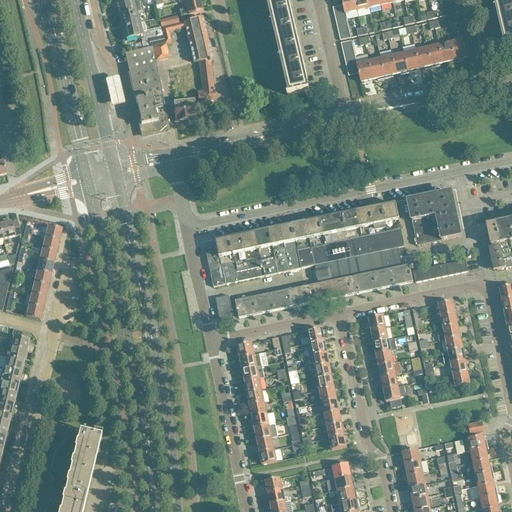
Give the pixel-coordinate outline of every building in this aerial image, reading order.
[(141,12),(138,0),(134,0),(113,5),(117,18),(119,18),(124,40),(134,38),(134,40),(143,38),(137,13),(141,12)] [(202,13),(199,0),(195,0),(185,2),(185,3),(186,10),(179,12),(181,18),(202,13)] [(293,20),(288,0),(265,0),(272,26),(293,20)] [(358,13),(355,0),(342,0),(344,7),(345,12),(346,16),(358,13)] [(370,10),(367,0),(355,0),(358,13),(370,10)] [(382,7),(380,0),(367,0),(370,10),(382,7)] [(511,6),(511,0),(492,0),(495,11),(511,6)] [(511,44),(511,6),(495,11),(504,47),(511,44)] [(160,22),(161,28),(179,24),(177,17),(160,22)] [(202,18),(179,24),(161,28),(161,29),(163,37),(165,45),(166,45),(171,44),(168,34),(185,30),(193,64),(199,63),(202,93),(197,93),(198,103),(216,101),(215,90),(214,91),(210,61),(213,61),(202,18)] [(302,56),(293,20),(272,26),(280,61),(302,56)] [(436,30),(434,23),(423,26),(424,33),(431,31),(436,30)] [(165,45),(163,37),(148,40),(150,49),(153,48),(165,45)] [(468,59),(464,41),(452,44),(456,64),(464,62),(463,60),(468,59)] [(456,64),(452,44),(440,46),(444,65),(448,64),(448,66),(456,64)] [(169,60),(166,45),(165,45),(153,48),(156,63),(169,60)] [(444,65),(440,46),(428,49),(433,69),(441,67),(440,66),(444,65)] [(150,49),(125,55),(135,101),(140,121),(144,137),(165,132),(170,131),(168,123),(162,96),(155,63),(156,63),(153,48),(150,49)] [(433,69),(428,49),(417,52),(421,70),(425,69),(426,71),(433,69)] [(421,70),(417,52),(405,55),(410,75),(417,73),(417,71),(421,70)] [(410,75),(405,55),(393,57),(397,76),(401,75),(402,77),(410,75)] [(310,92),(302,56),(280,61),(289,97),(310,92)] [(397,76),(393,57),(382,60),(386,80),(394,79),(393,77),(397,76)] [(386,80),(382,60),(370,63),(374,81),(378,80),(378,82),(386,80)] [(374,81),(370,63),(358,66),(359,69),(360,75),(362,84),(363,84),(363,86),(370,84),(370,82),(374,81)] [(117,79),(106,82),(104,84),(110,110),(112,111),(124,108),(125,105),(119,81),(117,79)] [(194,102),(173,105),(175,124),(187,122),(188,125),(197,124),(194,102)] [(462,238),(453,194),(408,203),(410,213),(412,222),(413,222),(418,247),(442,242),(462,238)] [(393,206),(384,208),(389,232),(401,229),(401,227),(400,222),(397,205),(393,206)] [(384,208),(371,211),(376,235),(389,232),(384,208)] [(371,211),(357,214),(362,238),(376,235),(371,211)] [(357,214),(345,216),(350,240),(362,238),(357,214)] [(345,216),(332,219),(337,243),(350,240),(345,216)] [(332,219),(321,221),(325,245),(337,243),(332,219)] [(321,221),(307,224),(312,248),(325,245),(321,221)] [(21,236),(17,222),(12,224),(11,223),(0,226),(0,228),(3,241),(5,247),(10,245),(9,240),(21,236)] [(511,268),(511,233),(511,227),(510,223),(496,225),(498,237),(505,270),(511,268)] [(307,224),(293,227),(298,251),(312,248),(307,224)] [(505,270),(498,237),(496,225),(488,227),(490,238),(493,250),(489,250),(494,272),(505,270)] [(48,227),(45,239),(59,242),(62,230),(48,227)] [(293,227),(282,229),(287,256),(299,254),(298,251),(293,227)] [(282,229),(270,232),(275,258),(287,256),(282,229)] [(405,249),(401,229),(389,232),(392,251),(405,249)] [(270,232),(256,235),(260,254),(262,261),(275,258),(270,232)] [(392,251),(389,232),(376,235),(380,254),(392,251)] [(256,235),(244,237),(248,257),(260,254),(256,235)] [(380,254),(376,235),(362,238),(366,257),(380,254)] [(244,237),(231,240),(235,259),(248,257),(244,237)] [(366,257),(362,238),(350,240),(354,259),(366,257)] [(57,253),(59,242),(45,239),(43,250),(57,253)] [(220,242),(216,243),(218,248),(221,260),(222,266),(236,263),(235,259),(231,240),(220,242)] [(354,259),(350,240),(337,243),(341,262),(354,259)] [(341,262),(337,243),(325,245),(329,264),(341,262)] [(329,264),(325,245),(312,248),(316,267),(329,264)] [(213,249),(206,251),(206,254),(208,254),(210,262),(221,260),(218,248),(213,249)] [(316,267),(312,248),(298,251),(299,254),(302,270),(315,267),(316,267)] [(316,267),(315,267),(316,270),(318,281),(319,286),(320,288),(320,289),(332,286),(351,282),(357,281),(375,277),(392,274),(403,271),(403,268),(402,264),(402,263),(401,259),(407,258),(407,255),(406,251),(405,249),(392,251),(380,254),(366,257),(354,259),(341,262),(329,264),(316,267)] [(54,264),(57,253),(43,250),(40,261),(54,264)] [(265,278),(262,261),(260,254),(248,257),(252,280),(265,278)] [(302,270),(299,254),(287,256),(291,272),(302,270)] [(7,258),(7,256),(0,257),(0,269),(9,267),(7,258)] [(14,266),(16,256),(7,258),(9,267),(14,266)] [(291,272),(287,256),(275,258),(279,275),(291,272)] [(252,280),(248,257),(235,259),(236,263),(240,283),(252,280)] [(279,275),(275,258),(262,261),(265,278),(279,275)] [(222,266),(221,260),(208,262),(211,274),(223,272),(222,266)] [(51,276),(54,264),(40,261),(37,273),(51,276)] [(469,274),(467,262),(460,263),(462,275),(469,274)] [(240,283),(236,263),(222,266),(223,272),(226,286),(240,283)] [(462,275),(460,263),(453,265),(456,277),(462,275)] [(456,277),(453,265),(447,266),(449,278),(456,277)] [(449,278),(447,266),(440,268),(443,279),(449,278)] [(443,279),(440,268),(434,269),(436,281),(443,279)] [(13,269),(0,272),(0,279),(10,281),(13,269)] [(436,281),(434,269),(427,270),(429,282),(436,281)] [(403,271),(392,274),(395,288),(413,284),(410,270),(403,271)] [(429,282),(427,270),(420,272),(422,284),(429,282)] [(223,272),(211,274),(211,277),(213,277),(215,285),(213,286),(214,289),(226,286),(223,272)] [(422,284),(420,272),(414,273),(416,285),(422,284)] [(49,287),(51,276),(37,273),(35,284),(49,287)] [(395,288),(392,274),(375,277),(378,291),(395,288)] [(378,291),(375,277),(357,281),(359,295),(378,291)] [(10,281),(0,279),(0,285),(9,288),(10,281)] [(359,295),(357,281),(351,282),(354,296),(359,295)] [(354,296),(351,282),(332,286),(335,300),(354,296)] [(46,299),(49,287),(35,284),(32,296),(46,299)] [(9,288),(0,285),(0,292),(7,294),(8,289),(9,288)] [(335,300),(332,286),(320,289),(315,290),(318,304),(335,300)] [(511,300),(511,287),(500,290),(502,302),(511,300)] [(318,304),(315,290),(297,293),(300,307),(318,304)] [(300,307),(297,293),(291,295),(294,309),(300,307)] [(294,309),(291,295),(272,299),(275,312),(294,309)] [(43,310),(46,299),(32,296),(29,307),(43,310)] [(258,316),(255,302),(237,306),(237,307),(232,308),(230,296),(229,296),(229,297),(216,300),(217,303),(218,302),(222,322),(221,322),(221,323),(234,321),(234,319),(240,318),(240,320),(258,316)] [(275,312),(272,299),(255,302),(258,316),(275,312)] [(511,312),(511,300),(502,302),(505,314),(511,312)] [(456,315),(453,303),(433,307),(436,319),(442,318),(456,315)] [(41,322),(43,310),(29,307),(27,318),(41,322)] [(422,322),(419,310),(413,311),(416,324),(422,322)] [(412,324),(410,312),(403,313),(406,326),(412,324)] [(458,327),(456,315),(442,318),(444,330),(458,327)] [(386,330),(384,317),(369,320),(371,333),(386,330)] [(461,339),(458,327),(444,330),(445,336),(439,337),(440,343),(446,341),(446,342),(461,339)] [(325,342),(322,330),(308,333),(309,340),(302,341),(303,347),(310,345),(325,342)] [(389,342),(386,330),(371,333),(374,345),(389,342)] [(28,347),(29,342),(12,337),(10,343),(12,343),(11,349),(28,353),(29,348),(28,347)] [(290,350),(288,338),(281,339),(284,351),(290,350)] [(463,351),(461,339),(446,342),(449,354),(463,351)] [(281,351),(278,340),(272,341),(274,353),(281,351)] [(389,342),(374,345),(376,356),(391,353),(396,352),(394,340),(389,342)] [(327,354),(325,342),(310,345),(313,357),(327,354)] [(255,357),(253,344),(238,347),(241,359),(255,357)] [(27,358),(28,353),(11,349),(10,354),(8,354),(6,359),(24,363),(25,358),(27,358)] [(463,351),(449,354),(443,355),(445,367),(451,365),(466,362),(463,351)] [(394,365),(391,353),(376,356),(379,368),(394,365)] [(330,366),(327,354),(313,357),(315,369),(330,366)] [(260,356),(255,357),(241,359),(243,371),(262,367),(260,356)] [(23,369),(24,363),(6,359),(5,365),(7,365),(6,370),(22,374),(24,369),(23,369)] [(422,367),(420,360),(412,361),(414,368),(413,369),(414,373),(422,371),(422,367)] [(468,374),(466,362),(451,365),(454,377),(468,374)] [(394,365),(379,368),(381,380),(396,377),(402,375),(400,363),(394,365)] [(332,378),(330,366),(315,369),(318,381),(332,378)] [(265,380),(262,367),(243,371),(246,383),(260,380),(260,381),(265,380)] [(0,368),(0,379),(4,381),(19,384),(20,379),(21,379),(22,374),(6,370),(0,368)] [(300,384),(298,372),(289,374),(292,386),(300,384)] [(471,386),(468,374),(454,377),(456,389),(471,386)] [(399,389),(396,377),(381,380),(384,392),(399,389)] [(335,390),(332,378),(318,381),(320,393),(335,390)] [(263,392),(260,381),(260,380),(246,383),(248,395),(263,392)] [(18,390),(19,384),(4,381),(1,391),(17,396),(19,390),(18,390)] [(401,400),(399,389),(384,392),(386,403),(390,403),(400,400),(401,400)] [(337,401),(335,390),(320,393),(323,404),(337,401)] [(16,401),(17,396),(1,391),(0,395),(0,402),(14,406),(15,400),(16,401)] [(265,404),(263,392),(248,395),(251,407),(265,404)] [(294,410),(291,398),(283,400),(284,405),(289,403),(290,411),(293,410),(294,410)] [(402,407),(400,400),(390,403),(391,410),(402,407)] [(340,413),(337,401),(323,404),(317,405),(319,417),(325,416),(340,413)] [(12,411),(14,406),(0,402),(0,413),(12,417),(14,412),(12,411)] [(268,416),(265,404),(251,407),(253,419),(268,416)] [(296,422),(295,418),(293,410),(290,411),(288,412),(290,419),(287,419),(288,424),(296,422)] [(11,422),(12,417),(0,413),(0,425),(8,427),(10,422),(11,422)] [(342,425),(340,413),(325,416),(328,428),(342,425)] [(270,427),(268,416),(253,419),(256,430),(270,427)] [(485,434),(483,424),(469,427),(471,437),(485,434)] [(7,433),(8,427),(0,425),(0,436),(7,438),(8,433),(7,433)] [(345,437),(342,425),(328,428),(330,440),(345,437)] [(276,426),(270,427),(256,430),(258,442),(272,439),(278,438),(276,426)] [(60,511),(81,511),(98,441),(101,441),(102,437),(93,435),(92,439),(79,435),(79,436),(60,511)] [(347,449),(345,437),(330,440),(333,452),(347,449)] [(485,442),(484,437),(463,442),(465,454),(471,452),(488,449),(487,441),(485,442)] [(275,451),(272,439),(258,442),(260,454),(275,451)] [(490,457),(488,449),(471,452),(473,464),(489,461),(488,457),(490,457)] [(277,463),(275,451),(260,454),(263,466),(277,463)] [(421,463),(419,451),(403,454),(403,459),(402,459),(404,466),(421,463)] [(490,465),(489,461),(473,464),(476,476),(493,473),(491,465),(490,465)] [(424,475),(421,463),(404,466),(405,474),(407,474),(408,478),(424,475)] [(349,470),(349,466),(333,469),(336,481),(353,478),(351,470),(349,470)] [(477,484),(472,485),(473,489),(478,488),(494,485),(493,481),(495,480),(493,473),(476,476),(477,484)] [(426,487),(424,475),(408,478),(409,482),(407,482),(409,490),(426,487)] [(353,478),(336,481),(327,483),(330,495),(338,493),(354,490),(353,486),(354,485),(353,478)] [(283,491),(281,480),(266,483),(269,494),(283,491)] [(495,489),(494,485),(478,488),(481,500),(498,496),(496,489),(495,489)] [(309,486),(301,488),(304,500),(312,498),(309,486)] [(429,499),(426,487),(409,490),(410,498),(412,498),(413,502),(429,499)] [(354,494),(354,490),(338,493),(341,505),(358,501),(356,493),(354,494)] [(286,503),(283,491),(269,494),(271,506),(286,503)] [(499,504),(498,496),(481,500),(483,511),(499,509),(498,505),(499,504)] [(425,511),(431,511),(429,499),(413,502),(413,506),(412,506),(413,511),(425,511)] [(359,509),(358,501),(341,505),(342,511),(358,511),(358,509),(359,509)] [(286,503),(271,506),(272,511),(293,511),(291,502),(286,503)]
